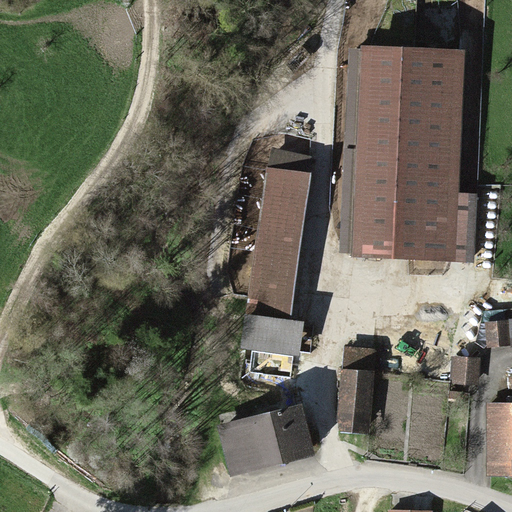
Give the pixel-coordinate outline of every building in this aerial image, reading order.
[(351,52),(346,255),(469,258),(470,201),(453,200),(456,55),(351,52)] [(262,176),(240,311),(281,317),(303,183),(262,176)] [(295,326),(251,324),(249,358),(293,360),(295,326)] [(476,362),(450,362),(450,382),(476,382),(476,362)] [(337,372),(334,428),(367,430),(370,374),(337,372)] [(511,376),(505,376),(506,407),(483,407),(484,479),(511,478),(511,376)] [(291,411),(234,423),(243,466),(300,454),(291,411)]
